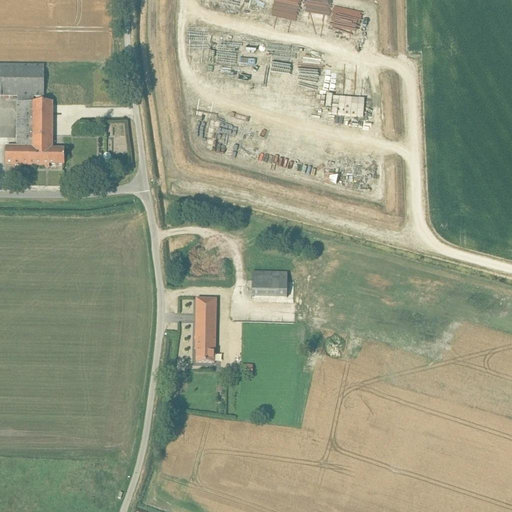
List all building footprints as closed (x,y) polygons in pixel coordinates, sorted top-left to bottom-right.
[(6,147),(6,166),(50,167),(50,165),(65,165),(65,149),(53,149),(53,107),(53,103),(44,103),(45,65),(0,64),(0,97),(20,97),(19,147),(6,147)] [(365,116),(364,98),(342,98),(343,110),(344,117),(365,116)] [(288,299),(288,274),(253,274),(253,299),(288,299)] [(217,300),(197,300),(196,315),(196,323),(196,349),(197,349),(196,363),(215,364),(215,349),(216,349),(217,300)] [(233,363),(293,364),(294,324),(233,323),(233,363)] [(244,364),(242,374),(252,376),(254,366),(244,364)]
